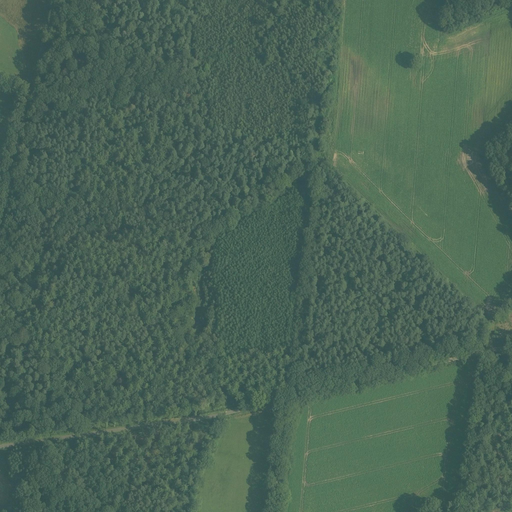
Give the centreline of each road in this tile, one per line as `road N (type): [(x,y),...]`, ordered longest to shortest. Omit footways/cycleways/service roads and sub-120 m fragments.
road 1 (track): [(32,83),(318,160),(288,400)]
road 2 (unclassified): [(511,345),(230,413),(0,446)]
road 3 (unclassified): [(0,230),(51,0)]
